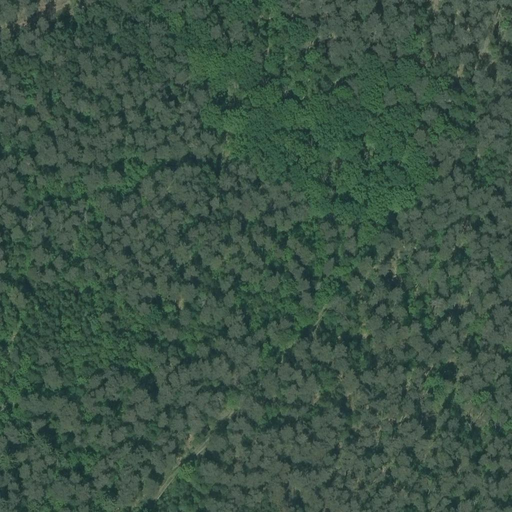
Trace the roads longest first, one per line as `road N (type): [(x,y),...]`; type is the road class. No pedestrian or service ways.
road 1 (track): [(145,511),(457,148)]
road 2 (track): [(457,148),(395,0)]
road 3 (track): [(371,253),(511,298)]
